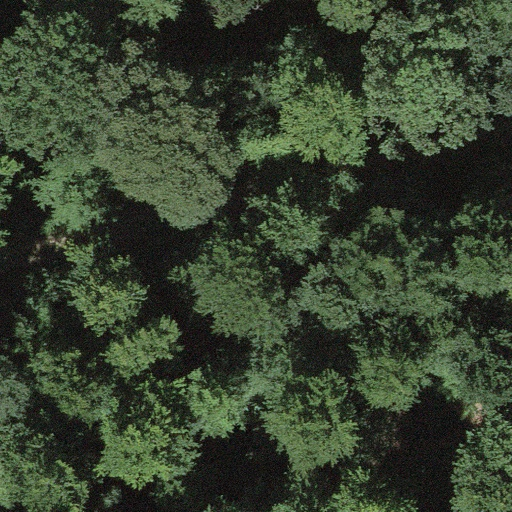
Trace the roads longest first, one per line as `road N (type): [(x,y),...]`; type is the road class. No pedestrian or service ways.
road 1 (track): [(0,262),(511,130)]
road 2 (track): [(229,511),(511,377)]
